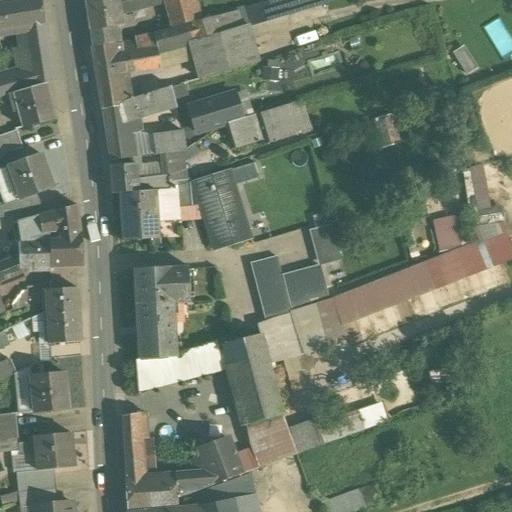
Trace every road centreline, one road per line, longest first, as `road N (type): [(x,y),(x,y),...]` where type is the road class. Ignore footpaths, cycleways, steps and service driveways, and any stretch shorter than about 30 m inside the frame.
road 1 (secondary): [(111,511),(96,209),(67,0)]
road 2 (track): [(511,294),(358,351)]
